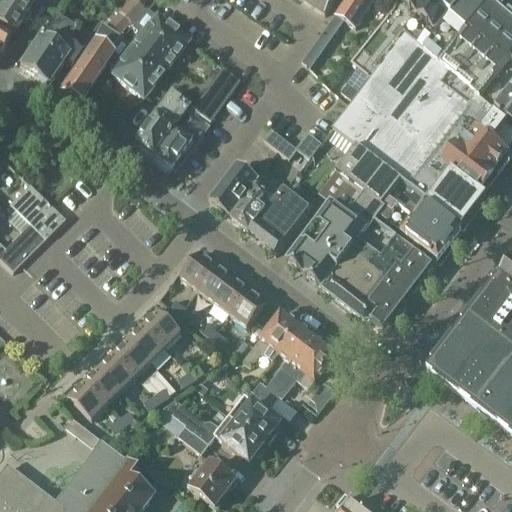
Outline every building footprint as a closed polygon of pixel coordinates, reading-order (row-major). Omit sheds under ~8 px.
[(8,0),(0,13),(0,31),(11,39),(21,23),(27,23),(31,15),(29,10),(33,4),(35,6),(39,0),(8,0)] [(294,0),(322,17),(325,19),(336,0),(294,0)] [(371,8),(358,0),(348,0),(336,20),(344,26),(355,33),(371,8)] [(406,37),(427,55),(469,0),(397,0),(393,8),(350,68),(358,74),(340,96),(351,104),(368,82),(371,84),(406,37)] [(358,0),(371,8),(376,0),(358,0)] [(489,0),(469,0),(427,55),(444,69),(495,6),(489,0)] [(145,14),(132,1),(107,27),(120,39),(145,14)] [(511,67),(511,20),(495,6),(444,69),(483,101),(486,98),(511,67)] [(18,72),(45,92),(64,67),(69,71),(80,56),(67,46),(76,31),(62,21),(67,14),(62,11),(47,32),(18,72)] [(109,68),(116,73),(111,79),(143,104),(188,46),(157,22),(155,23),(146,17),(133,33),(142,40),(132,53),(122,45),(120,42),(105,57),(113,63),(109,68)] [(344,26),(336,20),(302,69),(310,74),(344,26)] [(79,108),(109,68),(113,63),(105,57),(120,42),(103,30),(87,52),(91,55),(59,99),(79,108)] [(0,55),(8,43),(0,37),(0,55)] [(469,228),(480,214),(488,204),(440,166),(454,147),(459,150),(476,127),(485,134),(500,115),(483,101),(444,69),(427,55),(406,37),(371,84),(359,99),(356,104),(351,111),(333,134),(357,152),(382,171),(403,186),(427,204),(428,203),(467,232),(469,228)] [(511,67),(486,98),(511,121),(511,119),(511,67)] [(170,98),(133,148),(170,175),(171,174),(174,177),(211,127),(210,126),(191,113),(182,107),(170,98)] [(199,101),(191,113),(210,126),(218,115),(199,101)] [(440,166),(488,204),(481,193),(483,191),(484,192),(498,175),(497,174),(511,155),(485,134),(476,127),(459,150),(454,147),(440,166)] [(265,146),(277,155),(290,165),(298,155),(273,135),(265,146)] [(382,171),(357,152),(337,179),(365,200),(349,221),(349,222),(370,238),(379,226),(387,215),(383,213),(392,201),(403,186),(382,171)] [(257,192),(261,186),(240,170),(210,208),(232,224),(257,192)] [(257,192),(232,224),(252,240),(283,199),(263,184),(261,186),(257,192)] [(467,232),(428,203),(427,204),(403,186),(392,201),(455,248),(467,232)] [(0,265),(12,278),(44,245),(64,225),(50,211),(28,190),(8,211),(29,231),(5,254),(0,249),(0,265)] [(285,198),(252,240),(251,241),(276,260),(309,217),(285,198)] [(407,244),(410,239),(444,263),(455,248),(392,201),(383,213),(387,215),(379,226),(404,245),(406,243),(407,244)] [(331,208),(286,268),(323,297),(352,259),(353,260),(370,238),(349,222),(349,221),(331,208)] [(408,268),(419,254),(406,245),(407,244),(406,243),(404,245),(379,226),(370,238),(353,260),(352,259),(323,297),(365,329),(372,328),(373,329),(389,307),(379,298),(400,272),(403,275),(408,268)] [(389,307),(373,329),(381,335),(387,334),(437,269),(419,254),(408,268),(403,275),(400,272),(379,298),(389,307)] [(198,298),(218,271),(202,259),(181,286),(198,298)] [(511,264),(501,279),(511,288),(511,264)] [(218,271),(198,298),(214,311),(235,283),(218,271)] [(511,288),(501,279),(500,278),(427,374),(511,438),(511,288)] [(235,283),(214,311),(231,323),(251,296),(235,283)] [(251,296),(231,323),(248,335),(268,308),(251,296)] [(169,312),(181,321),(187,313),(175,304),(169,312)] [(181,321),(190,328),(196,319),(187,313),(181,321)] [(165,356),(181,341),(157,316),(142,331),(165,356)] [(299,331),(280,317),(243,365),(250,371),(260,358),(262,359),(263,358),(272,365),(278,358),(299,331)] [(214,345),(220,337),(208,328),(202,336),(214,345)] [(142,331),(127,345),(151,370),(165,356),(142,331)] [(317,345),(299,331),(278,358),(288,365),(272,386),(280,392),(317,345)] [(220,337),(214,345),(223,352),(229,344),(220,337)] [(127,345),(112,359),(136,384),(151,370),(127,345)] [(335,359),(317,345),(280,392),(287,397),(296,385),(308,394),(335,359)] [(112,359),(98,373),(121,398),(136,384),(112,359)] [(188,377),(194,385),(205,378),(199,370),(188,377)] [(98,373),(83,387),(107,412),(121,398),(98,373)] [(143,388),(155,400),(153,402),(160,409),(170,402),(169,400),(176,396),(157,374),(143,388)] [(230,422),(265,449),(266,448),(269,450),(276,440),(273,438),(280,429),(266,418),(271,411),(258,400),(255,404),(234,387),(233,387),(218,376),(194,392),(201,398),(218,387),(228,394),(225,398),(240,410),(230,422)] [(194,385),(188,377),(177,384),(183,393),(194,385)] [(267,392),(275,398),(280,392),(272,386),(267,392)] [(92,426),(107,412),(83,387),(68,401),(92,426)] [(253,397),(258,400),(271,411),(279,402),(275,399),(275,398),(267,392),(266,393),(260,388),(253,397)] [(143,408),(149,416),(160,409),(153,402),(143,408)] [(190,436),(209,450),(215,442),(249,469),(256,461),(259,463),(266,454),(263,452),(265,449),(230,422),(221,434),(211,426),(204,427),(176,406),(163,416),(185,432),(190,436)] [(125,432),(136,425),(130,417),(119,424),(125,432)] [(108,431),(114,439),(125,432),(119,424),(108,431)] [(73,426),(66,435),(92,456),(99,446),(73,426)] [(178,441),(202,460),(209,450),(190,436),(185,432),(178,441)] [(144,511),(153,502),(129,484),(136,474),(102,448),(56,508),(8,471),(0,481),(0,511),(144,511)] [(220,509),(236,487),(207,464),(196,479),(200,482),(190,494),(211,510),(210,511),(219,511),(221,510),(220,509)] [(337,511),(338,511),(361,511),(352,505),(346,500),(337,511)]
